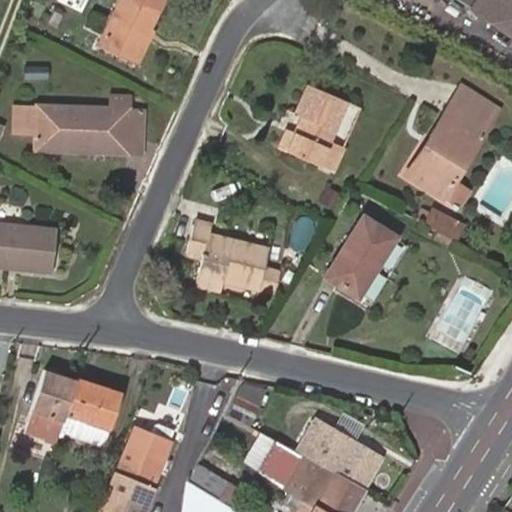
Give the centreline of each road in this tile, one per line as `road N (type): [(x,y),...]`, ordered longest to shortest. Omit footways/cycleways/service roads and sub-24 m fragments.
road 1 (residential): [(109,327),(424,394),(482,426)]
road 2 (residential): [(109,327),(235,34),(268,0)]
